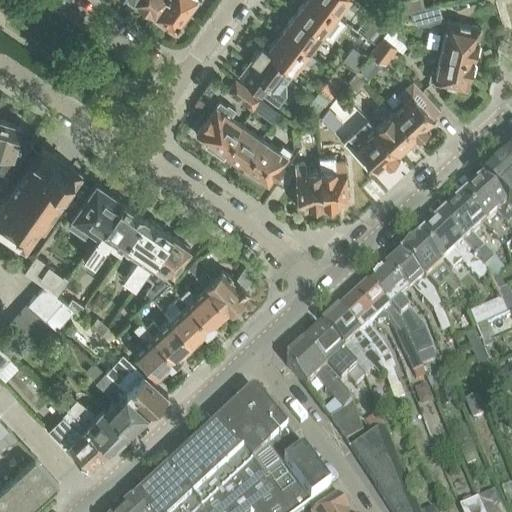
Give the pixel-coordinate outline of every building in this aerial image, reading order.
[(137,0),(155,12),(163,0),(137,0)] [(174,26),(192,0),(163,0),(155,12),(157,14),(156,18),(164,23),(167,21),(168,22),(168,21),(174,26)] [(320,0),(303,0),(296,10),(324,32),(332,39),(347,20),(338,13),(320,0)] [(320,0),(338,13),(348,0),(320,0)] [(420,0),(398,0),(397,1),(400,13),(411,10),(422,7),(420,0)] [(422,24),(443,18),(439,3),(423,8),(422,7),(411,10),(414,22),(422,24)] [(376,14),(386,22),(391,15),(381,7),(376,14)] [(324,32),(296,10),(282,29),(310,51),(324,32)] [(370,21),(381,29),(386,22),(376,14),(370,21)] [(481,26),(443,18),(441,28),(446,29),(442,50),(474,57),(475,54),(478,53),(480,44),(477,41),(481,26)] [(390,25),(376,44),(389,54),(396,45),(400,48),(406,40),(397,30),(390,25)] [(267,48),(296,70),(304,59),(311,64),(317,56),(310,51),(282,29),(267,48)] [(267,48),(261,43),(238,73),(278,105),(286,95),(286,83),(296,70),(267,48)] [(376,44),(370,52),(383,62),(389,54),(376,44)] [(348,51),(358,59),(363,52),(353,45),(348,51)] [(473,61),(474,57),(442,50),(437,71),(432,70),(430,80),(467,88),(470,73),(474,72),(476,63),(473,61)] [(342,59),(353,66),(358,59),(348,51),(342,59)] [(371,56),(361,70),(371,77),(381,64),(371,56)] [(355,71),(348,81),(357,89),(365,79),(355,71)] [(260,96),(235,78),(227,89),(252,107),(260,96)] [(404,101),(394,110),(417,136),(418,136),(422,137),(429,130),(428,127),(430,125),(429,124),(435,118),(433,115),(440,109),(414,80),(399,94),(404,101)] [(320,89),(330,97),(335,90),(325,82),(320,89)] [(320,89),(315,96),(325,103),(330,97),(320,89)] [(223,151),(242,122),(231,115),(236,108),(228,102),(226,104),(219,100),(196,133),(209,142),(208,145),(216,151),(219,149),(223,152),(223,151)] [(273,120),(280,111),(271,104),(264,113),(273,120)] [(329,107),(322,116),(335,132),(342,139),(350,131),(333,115),(336,112),(329,107)] [(417,136),(394,110),(376,127),(399,151),(416,136),(417,137),(417,136)] [(0,118),(0,151),(6,153),(1,169),(1,171),(9,173),(33,139),(19,135),(22,125),(0,118)] [(368,118),(348,136),(379,169),(386,163),(387,164),(400,153),(399,151),(376,127),(368,118)] [(318,129),(314,120),(300,126),(301,137),(318,129)] [(242,122),(223,151),(241,164),(261,136),(242,122)] [(302,143),(301,137),(300,126),(291,127),(293,144),(302,143)] [(342,139),(335,132),(325,142),(336,153),(346,143),(342,139)] [(261,136),(241,164),(242,164),(242,165),(245,167),(245,171),(252,176),(255,174),(268,184),(292,150),(291,149),(282,143),(279,148),(261,136)] [(41,229),(74,185),(76,187),(77,185),(75,183),(81,174),(84,176),(85,174),(82,172),(83,172),(42,143),(41,144),(39,142),(38,144),(40,146),(34,155),(32,153),(30,155),(33,156),(2,200),(4,201),(0,205),(0,235),(23,251),(40,228),(41,229)] [(511,153),(483,180),(508,208),(511,206),(511,153)] [(320,169),(322,208),(323,207),(324,207),(325,208),(333,207),(336,203),(339,203),(339,201),(348,200),(344,159),(334,159),(335,169),(320,169)] [(296,162),(298,204),(307,203),(308,205),(311,205),(313,209),(322,208),(320,169),(307,170),(306,161),(296,162)] [(461,200),(484,226),(496,215),(509,228),(511,225),(511,212),(506,206),(483,180),(461,200)] [(97,181),(68,222),(94,240),(122,199),(120,197),(120,194),(113,189),(110,190),(97,181)] [(119,248),(143,214),(122,199),(94,240),(83,255),(94,262),(109,241),(119,248)] [(461,200),(440,219),(484,268),(493,260),(473,237),(484,226),(461,200)] [(170,232),(143,214),(119,248),(134,258),(121,276),(134,286),(142,274),(151,261),(170,232)] [(432,226),(418,239),(441,265),(445,262),(452,270),(462,262),(480,281),(488,273),(484,268),(440,219),(432,226)] [(149,296),(183,265),(182,264),(179,262),(190,246),(170,232),(151,261),(142,274),(152,281),(144,293),(149,296)] [(418,239),(400,255),(426,283),(429,280),(439,291),(445,285),(455,296),(459,292),(452,276),(441,265),(418,239)] [(36,254),(24,270),(44,284),(56,294),(68,276),(36,254)] [(385,270),(384,270),(407,296),(408,295),(413,290),(434,313),(441,307),(435,294),(426,283),(400,255),(385,270)] [(195,260),(187,267),(196,276),(203,269),(195,260)] [(248,261),(244,266),(255,274),(258,269),(248,261)] [(203,269),(196,276),(205,285),(205,286),(228,310),(229,311),(246,294),(249,291),(246,287),(240,281),(236,284),(223,269),(212,278),(203,269)] [(383,272),(368,285),(404,327),(409,338),(417,358),(433,352),(423,328),(400,302),(406,297),(407,296),(384,270),(383,272)] [(500,277),(493,283),(497,292),(505,289),(500,277)] [(56,294),(44,284),(27,302),(45,318),(62,300),(56,294)] [(354,298),(353,299),(375,324),(376,323),(379,326),(385,325),(392,332),(403,356),(406,363),(411,375),(422,370),(417,358),(409,338),(404,327),(368,285),(354,298)] [(188,287),(181,293),(213,327),(216,325),(218,322),(217,321),(228,310),(205,286),(195,294),(188,287)] [(181,293),(163,310),(170,317),(193,342),(205,332),(206,333),(209,331),(213,327),(181,293)] [(73,294),(66,303),(77,313),(83,304),(73,294)] [(351,300),(338,312),(374,352),(380,363),(386,375),(391,389),(398,386),(392,370),(395,369),(390,357),(384,346),(370,330),(374,325),(375,324),(353,299),(351,300)] [(511,300),(511,299),(501,303),(506,316),(507,317),(510,315),(511,314),(511,300)] [(49,322),(45,318),(27,302),(11,321),(32,340),(49,322)] [(441,307),(434,313),(437,320),(445,316),(441,307)] [(338,312),(320,329),(366,379),(374,371),(380,377),(386,375),(380,363),(374,352),(338,312)] [(479,312),(470,316),(476,329),(484,325),(479,312)] [(98,317),(91,325),(101,334),(109,326),(98,317)] [(153,319),(145,326),(177,360),(180,357),(183,355),(181,353),(193,342),(170,317),(160,327),(153,319)] [(137,324),(133,327),(145,340),(136,349),(141,355),(134,362),(153,380),(170,364),(171,365),(174,363),(177,360),(145,326),(140,321),(137,324)] [(488,325),(476,330),(483,347),(495,341),(488,325)] [(366,379),(320,329),(303,344),(340,387),(346,381),(355,389),(366,379)] [(18,348),(1,332),(0,333),(0,347),(10,357),(18,348)] [(475,333),(466,337),(482,377),(491,373),(475,333)] [(315,381),(344,410),(351,407),(348,396),(340,387),(303,344),(286,360),(286,366),(306,388),(315,381)] [(0,367),(10,357),(0,347),(0,367)] [(123,352),(105,372),(148,412),(168,393),(153,380),(134,362),(123,352)] [(511,378),(508,370),(496,375),(501,388),(511,383),(511,378)] [(104,371),(94,382),(112,398),(104,407),(130,429),(148,412),(105,372),(104,371)] [(69,389),(58,400),(68,409),(109,447),(130,429),(104,407),(97,415),(69,389)] [(250,393),(235,407),(268,447),(275,456),(295,443),(287,431),(263,401),(257,394),(257,393),(250,392),(250,393)] [(479,397),(466,402),(474,421),(476,420),(484,417),(487,416),(479,397)] [(343,411),(335,402),(324,412),(329,420),(343,411)] [(242,452),(250,461),(268,447),(235,407),(219,422),(242,452)] [(329,420),(346,443),(362,433),(351,407),(344,410),(343,411),(329,420)] [(68,409),(48,428),(64,446),(80,463),(83,467),(82,467),(85,470),(86,469),(89,466),(109,447),(68,409)] [(484,417),(476,420),(484,438),(491,435),(484,417)] [(0,418),(0,441),(4,437),(11,445),(15,445),(20,440),(9,429),(0,418)] [(367,427),(374,437),(385,430),(380,419),(367,427)] [(250,461),(242,452),(219,422),(198,441),(233,478),(234,477),(253,500),(269,487),(251,464),(250,461)] [(419,511),(385,430),(374,437),(352,451),(391,511),(419,511)] [(233,511),(288,511),(269,487),(253,500),(234,477),(233,478),(198,441),(182,456),(216,494),(217,493),(233,511)] [(283,467),(310,504),(330,490),(295,443),(275,456),(283,467)] [(43,497),(59,482),(35,456),(18,471),(43,497)] [(196,511),(233,511),(217,493),(216,494),(182,456),(164,473),(199,510),(196,511)] [(283,467),(265,481),(269,487),(288,511),(299,511),(310,504),(283,467)] [(27,511),(43,497),(18,471),(2,486),(27,511)] [(147,489),(168,511),(196,511),(199,510),(164,473),(147,489)] [(0,487),(0,511),(26,511),(27,511),(2,486),(0,487)] [(168,511),(147,489),(130,504),(137,511),(168,511)] [(495,494),(478,501),(482,511),(503,511),(500,506),(495,494)] [(344,511),(337,500),(318,511),(344,511)] [(482,511),(478,501),(461,509),(462,511),(482,511)]
